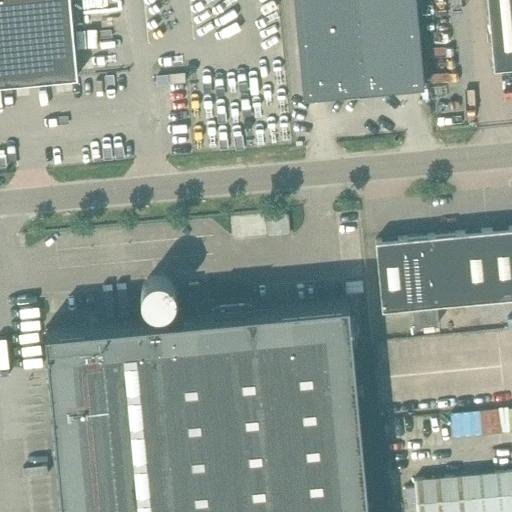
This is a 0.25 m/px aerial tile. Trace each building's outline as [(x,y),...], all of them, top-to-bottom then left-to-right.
[(0,0),(0,82),(77,76),(70,0),(0,0)] [(293,0),(301,76),(303,96),(424,85),(416,0),(293,0)] [(511,0),(487,0),(492,47),(494,67),(511,65),(511,0)] [(238,233),(289,232),(289,215),(237,216),(238,233)] [(511,225),(375,239),(377,259),(382,308),(412,305),(414,325),(438,323),(436,303),(511,295),(511,225)] [(158,311),(173,283),(148,270),(134,299),(158,311)] [(62,511),(368,511),(348,298),(45,327),(62,511)] [(508,511),(504,469),(474,472),(478,511),(508,511)] [(478,511),(474,472),(445,475),(448,511),(478,511)] [(448,511),(445,475),(414,478),(417,511),(448,511)]
